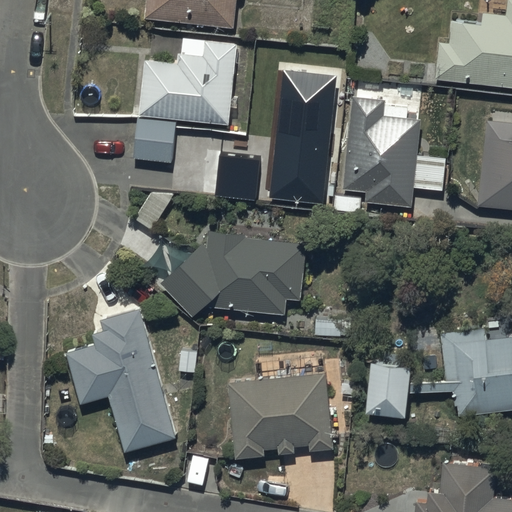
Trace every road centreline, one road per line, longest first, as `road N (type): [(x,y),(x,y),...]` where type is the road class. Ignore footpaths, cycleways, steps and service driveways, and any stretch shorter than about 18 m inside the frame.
road 1 (residential): [(210,511),(32,480),(21,444),(29,196)]
road 2 (residential): [(18,0),(10,131),(29,196)]
